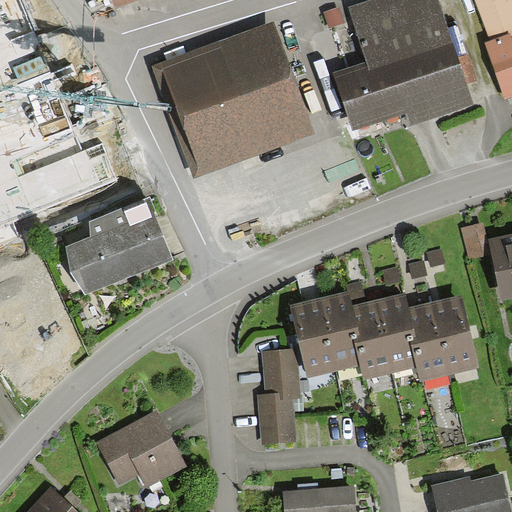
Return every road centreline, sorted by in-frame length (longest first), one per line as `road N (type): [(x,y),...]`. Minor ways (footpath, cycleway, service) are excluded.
road 1 (secondary): [(511,172),(358,223),(219,287)]
road 2 (residential): [(104,52),(219,287)]
road 3 (secondary): [(188,304),(92,371),(0,465)]
road 4 (residential): [(222,457),(358,454),(386,477),(390,511)]
road 5 (residential): [(262,0),(104,52)]
road 6 (residential): [(188,304),(213,349),(222,457)]
